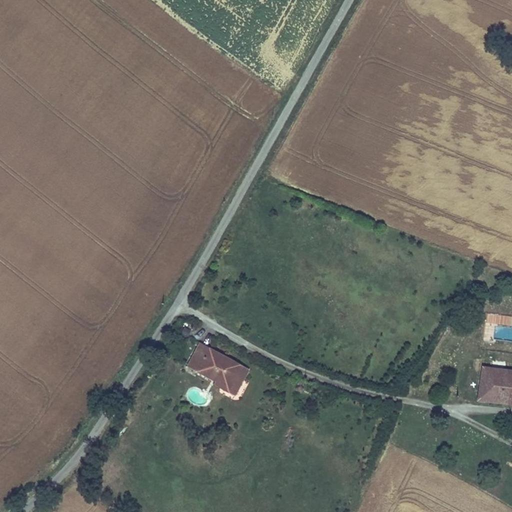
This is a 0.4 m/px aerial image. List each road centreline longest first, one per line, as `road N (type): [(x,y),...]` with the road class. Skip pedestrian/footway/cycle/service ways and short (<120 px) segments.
road 1 (unclassified): [(178,299),(348,0)]
road 2 (unclassified): [(178,299),(258,352),(459,407)]
road 3 (unclassified): [(19,511),(90,437),(178,299)]
